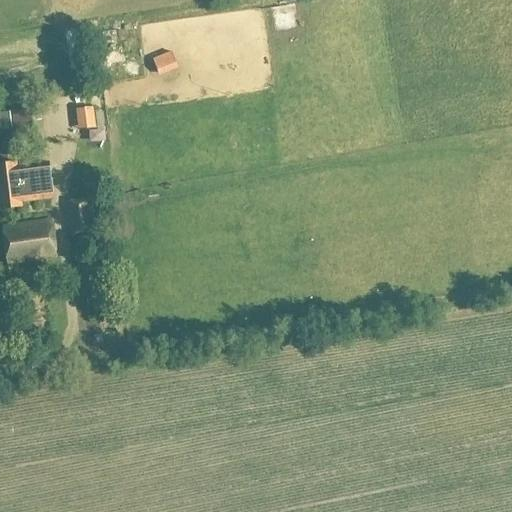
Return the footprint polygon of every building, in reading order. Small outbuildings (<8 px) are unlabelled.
[(152,59),(159,76),(177,68),(170,51),(152,59)] [(40,108),(9,112),(0,112),(0,130),(11,129),(13,148),(43,144),(40,108)] [(92,108),(74,110),(77,130),(95,126),(92,108)] [(15,163),(0,164),(0,208),(21,206),(21,202),(52,198),(48,162),(28,164),(28,163),(15,164),(15,163)] [(97,234),(93,199),(64,202),(68,237),(97,234)] [(1,228),(6,263),(56,257),(52,221),(1,228)]
